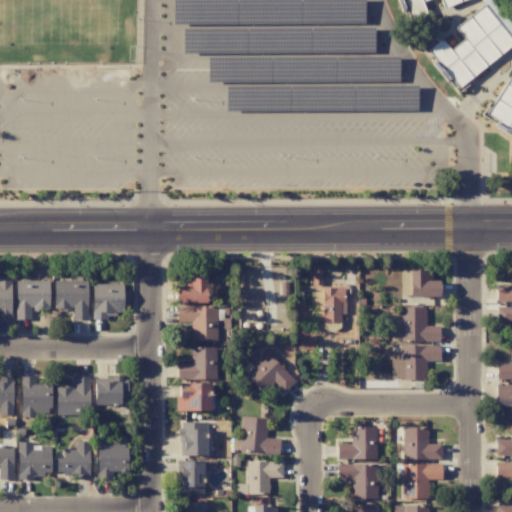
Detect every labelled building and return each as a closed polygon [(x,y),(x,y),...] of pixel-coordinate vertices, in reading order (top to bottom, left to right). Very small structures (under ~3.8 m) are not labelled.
[(206,274),(185,274),(185,287),(175,287),(176,302),(206,301),(206,274)] [(511,301),(511,285),(496,285),(496,301),(511,301)] [(322,322),(340,322),(339,300),(344,300),(343,287),(321,288),(322,322)] [(190,341),(217,340),(216,306),(177,306),(177,322),(190,322),(190,341)] [(511,322),(511,307),(496,308),(497,322),(511,322)] [(438,326),(416,326),(416,342),(438,341),(438,326)] [(312,336),(303,336),(303,339),(298,339),(297,349),(311,350),(312,336)] [(177,364),(176,379),(215,379),(216,347),(191,347),(190,364),(177,364)] [(273,381),(283,392),(294,381),(268,353),(247,373),(264,390),(273,381)] [(210,410),(210,382),(177,383),(177,411),(210,410)] [(206,430),(183,429),(183,455),(205,455),(206,430)] [(403,460),(441,459),(440,444),(426,444),(426,441),(403,442),(403,460)] [(126,471),(127,453),(109,452),(108,471),(126,471)] [(281,462),(245,462),(246,494),(268,494),(267,477),(281,477),(281,462)] [(426,498),(427,479),(441,479),(441,464),(401,464),(400,498),(426,498)] [(352,498),(375,498),(375,465),(343,465),(343,472),(342,472),(342,480),(352,480),(352,498)]
